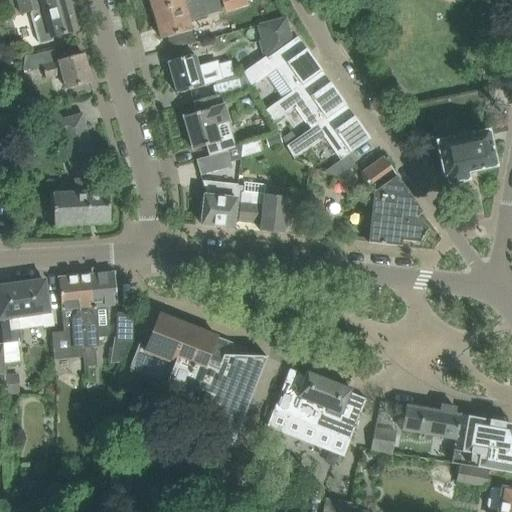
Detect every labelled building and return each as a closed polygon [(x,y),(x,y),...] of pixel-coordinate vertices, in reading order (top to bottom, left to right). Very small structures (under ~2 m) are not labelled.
[(18,0),(23,14),(31,12),(40,45),(54,41),(53,38),(77,31),(68,0),(45,0),(42,1),(41,0),(18,0)] [(149,0),(153,11),(184,2),(183,0),(149,0)] [(192,0),(184,2),(153,11),(161,40),(180,34),(192,31),(190,22),(206,17),(200,0),(192,0)] [(218,0),(203,0),(206,9),(220,6),(218,0)] [(256,26),(260,41),(272,38),(275,50),(291,38),(285,18),(256,26)] [(265,57),(243,73),(252,88),(276,71),(291,92),(292,93),(322,71),(316,63),(306,49),(297,37),(267,59),(265,57)] [(25,56),(23,71),(42,67),(45,80),(62,75),(66,90),(91,83),(83,54),(59,61),(56,50),(33,56),(25,56)] [(195,55),(187,57),(167,62),(176,94),(234,78),(230,62),(217,66),(217,65),(199,70),(195,55)] [(291,92),(265,111),(273,123),(295,108),(310,129),(311,130),(346,105),(330,83),(322,72),(322,71),(292,93),(291,92)] [(193,103),(196,113),(183,117),(192,150),(220,142),(215,122),(225,119),(221,106),(224,106),(220,95),(193,103)] [(310,129),(286,146),(294,159),(324,138),(340,161),(370,139),(354,117),(346,106),(346,105),(311,130),(310,129)] [(52,195),(53,206),(54,226),(110,223),(108,191),(102,192),(82,115),(46,124),(50,138),(64,135),(69,154),(68,154),(72,169),(73,168),(79,193),(52,195)] [(488,131),(437,142),(436,142),(443,178),(445,178),(446,181),(452,185),(464,182),(468,176),(467,173),(496,167),(488,131)] [(279,135),(266,139),(268,144),(272,146),(282,143),(279,135)] [(0,184),(8,185),(8,148),(0,148),(0,184)] [(195,160),(200,177),(232,167),(227,151),(195,160)] [(368,243),(395,246),(401,247),(402,241),(417,243),(419,244),(428,229),(426,228),(418,216),(422,213),(383,158),(360,174),(374,193),(368,243)] [(310,170),(308,177),(316,178),(317,171),(310,170)] [(261,224),(260,231),(284,234),(286,217),(292,218),(294,198),(263,194),(262,203),(253,201),(253,195),(256,176),(242,174),(239,196),(240,196),(238,221),(261,224)] [(205,193),(201,225),(233,229),(238,185),(201,181),(205,193)] [(87,357),(86,357),(87,365),(96,364),(95,350),(93,350),(92,347),(98,346),(97,337),(108,336),(110,326),(109,306),(117,305),(114,273),(89,275),(91,297),(84,298),(85,308),(82,309),(87,357)] [(71,321),(73,349),(86,348),(82,309),(85,308),(84,298),(91,297),(89,275),(58,278),(60,298),(62,322),(71,321)] [(0,340),(0,345),(3,344),(4,364),(21,362),(18,342),(21,341),(20,330),(43,326),(43,328),(53,326),(51,312),(50,312),(45,283),(42,281),(32,282),(30,285),(25,286),(22,283),(0,286),(0,340)] [(133,314),(117,314),(117,340),(133,340),(133,314)] [(228,349),(215,344),(218,338),(159,314),(146,347),(140,345),(141,343),(140,342),(129,369),(183,390),(204,440),(214,436),(220,439),(219,442),(217,443),(216,445),(215,446),(215,447),(215,448),(216,449),(217,451),(219,452),(221,452),(221,451),(222,451),(223,450),(225,448),(225,447),(225,446),(224,445),(224,444),(225,440),(233,444),(267,358),(267,357),(254,357),(251,359),(249,357),(225,356),(228,349)] [(273,410),(331,433),(350,441),(366,400),(350,393),(351,390),(307,373),(306,376),(289,369),(273,410)] [(5,374),(6,395),(20,394),(19,374),(5,374)] [(455,440),(456,440),(459,415),(406,406),(401,431),(455,440)] [(455,440),(451,464),(483,470),(511,475),(511,474),(511,431),(511,432),(507,428),(508,424),(467,417),(467,421),(460,419),(461,415),(459,415),(456,440),(455,440)] [(371,451),(392,454),(395,433),(375,430),(371,451)] [(460,467),(457,483),(486,488),(489,472),(460,467)] [(511,511),(511,491),(503,490),(503,491),(495,490),(492,492),(489,507),(492,510),(500,511),(499,511),(511,511)] [(324,511),(347,511),(350,504),(327,500),(324,511)]
